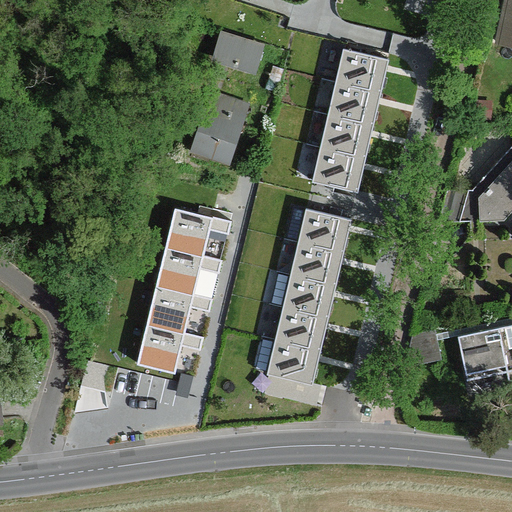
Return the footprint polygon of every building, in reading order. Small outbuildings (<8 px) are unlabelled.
[(511,0),(503,0),(496,38),(511,41),(511,0)] [(220,35),(212,62),(250,74),(259,48),(220,35)] [(344,48),(336,81),(382,92),(390,58),(344,48)] [(336,81),(329,114),(374,125),(381,98),(382,92),(336,81)] [(207,93),(187,151),(226,164),(246,106),(207,93)] [(329,114),(321,147),(367,157),(373,131),(374,125),(329,114)] [(511,146),(474,189),(448,190),(441,221),(480,219),(505,219),(511,211),(511,146)] [(321,147),(313,180),(359,191),(367,157),(321,147)] [(299,240),(299,241),(345,252),(353,218),(294,205),(286,237),(299,240)] [(214,216),(176,207),(166,246),(204,255),(211,229),(214,216)] [(232,220),(214,216),(211,229),(229,234),(232,220)] [(345,252),(299,241),(291,274),(337,284),(343,258),(345,252)] [(204,255),(166,246),(157,284),(195,294),(195,293),(201,268),(204,255)] [(204,255),(201,268),(220,273),(223,259),(204,255)] [(284,305),(284,306),(329,317),(337,284),(291,274),(291,276),(278,273),(271,302),(284,305)] [(195,294),(157,284),(148,323),(186,332),(192,307),(195,294)] [(195,294),(192,307),(210,311),(214,298),(195,293),(195,294)] [(284,306),(276,339),(322,350),(328,323),(329,317),(284,306)] [(186,332),(148,323),(138,362),(176,371),(182,345),(186,332)] [(511,379),(511,324),(460,335),(470,379),(508,371),(510,380),(511,379)] [(413,334),(405,367),(442,359),(436,330),(413,334)] [(186,332),(182,345),(201,349),(204,336),(186,332)] [(268,371),(268,373),(314,383),(322,350),(276,339),(276,341),(263,338),(256,368),(268,371)]
